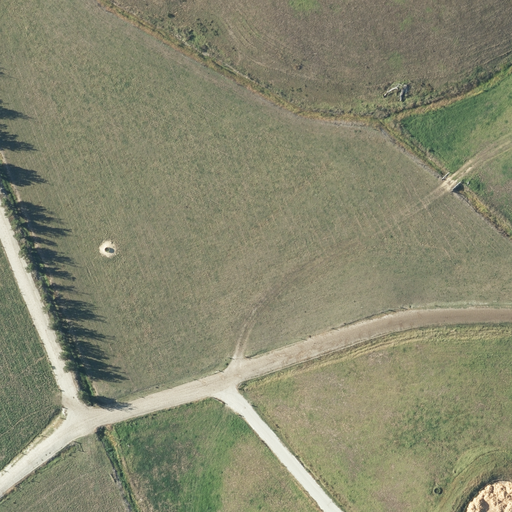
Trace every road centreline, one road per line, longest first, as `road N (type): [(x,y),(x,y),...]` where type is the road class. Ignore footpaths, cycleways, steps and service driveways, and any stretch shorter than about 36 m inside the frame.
road 1 (track): [(225,379),(84,422),(0,211)]
road 2 (track): [(225,379),(348,511)]
